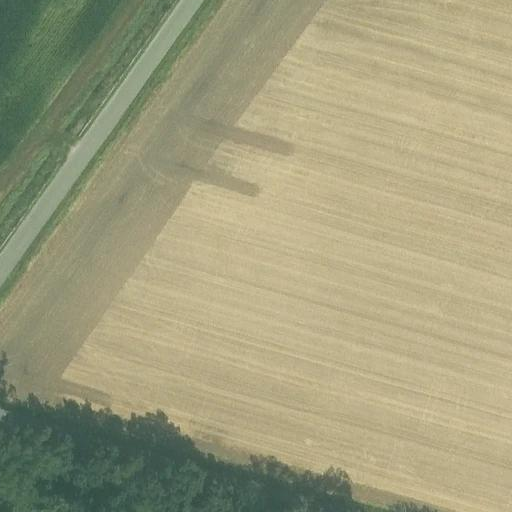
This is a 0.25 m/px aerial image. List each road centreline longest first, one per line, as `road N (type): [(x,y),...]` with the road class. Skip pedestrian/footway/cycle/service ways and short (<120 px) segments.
road 1 (unclassified): [(202,0),(0,281)]
road 2 (unclassified): [(0,412),(104,454),(313,511)]
